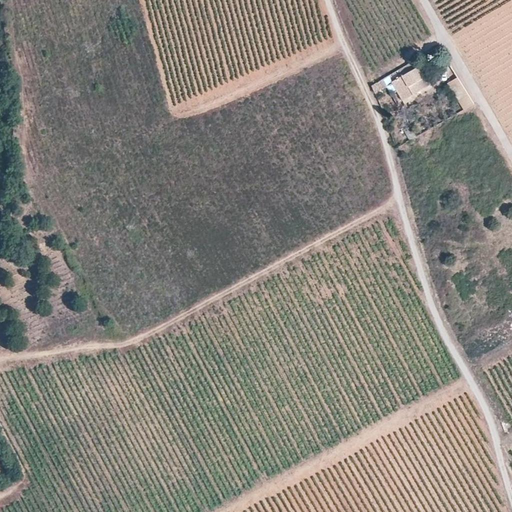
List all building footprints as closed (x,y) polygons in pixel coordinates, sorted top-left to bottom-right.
[(402,76),(409,87),(426,77),(419,66),(402,76)] [(409,87),(402,76),(391,82),(402,101),(413,94),(409,87)] [(426,77),(409,87),(413,94),(430,84),(426,77)] [(474,104),(457,78),(447,84),(464,110),(474,104)] [(395,100),(400,97),(393,85),(388,88),(395,100)]
